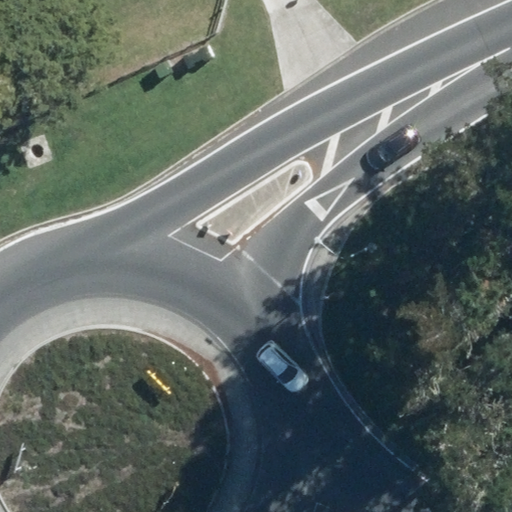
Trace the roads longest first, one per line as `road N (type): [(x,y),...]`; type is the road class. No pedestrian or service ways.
road 1 (secondary): [(152,254),(330,104),(463,52)]
road 2 (secondary): [(463,52),(410,130),(321,198),(285,253),(278,345)]
road 3 (secondary): [(0,294),(37,268),(93,252),(152,254)]
road 4 (secondary): [(152,254),(202,271),(246,303),(278,345)]
